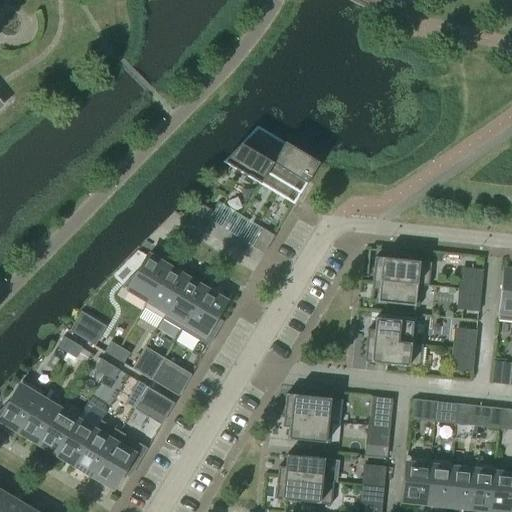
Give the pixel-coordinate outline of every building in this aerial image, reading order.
[(284,143),(257,127),(222,162),(259,184),(273,161),(284,143)] [(259,184),(293,204),(306,181),(273,161),(259,184)] [(197,203),(187,221),(201,229),(206,220),(207,220),(212,212),(197,203)] [(274,235),(263,228),(252,246),(264,253),(274,235)] [(122,286),(146,301),(147,301),(167,269),(146,257),(136,274),(135,273),(122,286)] [(374,257),(372,279),(428,285),(430,263),(374,257)] [(147,301),(146,301),(142,308),(162,320),(166,313),(185,280),(167,269),(147,301)] [(511,324),(511,330),(511,271),(502,271),(497,321),(511,322),(511,324)] [(372,279),(371,290),(377,290),(376,302),(418,307),(420,285),(428,286),(428,285),(372,279)] [(182,325),(183,325),(204,291),(185,280),(166,313),(183,323),(182,325)] [(463,289),(479,291),(480,283),(464,281),(463,289)] [(462,298),(478,299),(479,291),(463,289),(462,298)] [(204,291),(183,325),(211,342),(217,331),(210,327),(224,303),(204,291)] [(367,329),(365,340),(421,346),(422,345),(414,344),(416,323),(374,318),(373,330),(367,329)] [(72,342),(62,336),(56,347),(65,353),(72,342)] [(110,340),(103,352),(113,357),(119,346),(110,340)] [(419,368),(421,346),(365,340),(363,362),(419,368)] [(458,341),(457,349),(473,351),(474,343),(458,341)] [(72,342),(65,353),(75,359),(81,348),(72,342)] [(119,346),(113,357),(122,363),(129,352),(119,346)] [(473,351),(457,349),(456,358),(472,360),(473,351)] [(103,375),(109,365),(99,359),(93,369),(103,375)] [(163,359),(157,369),(150,380),(177,396),(190,374),(163,359)] [(150,380),(157,369),(147,363),(140,374),(150,380)] [(109,365),(103,375),(113,381),(119,371),(109,365)] [(0,420),(19,432),(39,399),(43,392),(22,380),(7,404),(6,403),(0,409),(0,420)] [(136,404),(146,387),(136,381),(129,391),(139,397),(135,404),(136,404)] [(163,420),(173,403),(146,387),(136,404),(163,420)] [(283,416),(338,422),(340,408),(369,411),(371,397),(341,394),(341,400),(285,394),(283,416)] [(57,410),(39,399),(19,432),(37,443),(57,410)] [(428,412),(441,413),(442,402),(429,401),(428,412)] [(471,416),(484,418),(485,407),(472,406),(471,416)] [(372,426),(388,427),(390,409),(374,407),(372,426)] [(74,421),(57,410),(37,443),(56,454),(79,414),(78,414),(74,421)] [(441,413),(428,412),(427,420),(440,421),(441,413)] [(79,414),(56,454),(74,465),(98,425),(79,414)] [(338,422),(283,416),(281,427),(288,427),(287,439),(328,443),(331,422),(338,423),(338,422)] [(484,418),(471,416),(470,424),(483,426),(484,418)] [(101,421),(98,425),(74,465),(93,476),(119,432),(101,421)] [(371,434),(388,436),(388,427),(372,426),(371,434)] [(119,432),(93,476),(113,488),(127,465),(134,469),(147,449),(119,432)] [(277,466),(276,476),(332,482),(325,481),(327,459),(285,455),(284,467),(277,466)] [(406,456),(405,464),(401,500),(425,503),(429,459),(406,456)] [(446,505),(451,461),(429,459),(425,503),(446,505)] [(468,507),(472,464),(471,464),(471,472),(451,469),(452,461),(451,461),(446,505),(468,507)] [(468,507),(489,509),(494,466),(472,464),(468,507)] [(489,509),(511,511),(511,499),(511,476),(494,474),(495,466),(494,466),(489,509)] [(330,505),(332,482),(276,476),(274,499),(330,505)] [(366,486),(382,488),(383,479),(367,477),(366,486)] [(366,486),(364,506),(380,507),(382,488),(366,486)] [(22,511),(24,509),(5,498),(0,506),(0,511),(22,511)]
